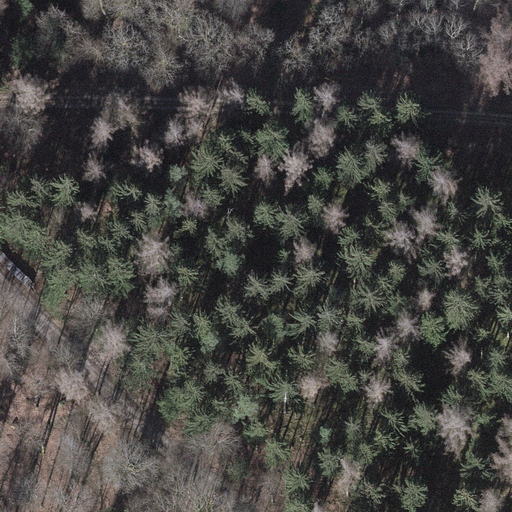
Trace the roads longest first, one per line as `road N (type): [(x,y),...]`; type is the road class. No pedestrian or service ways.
road 1 (track): [(0,106),(271,104),(511,126)]
road 2 (track): [(303,511),(0,261)]
